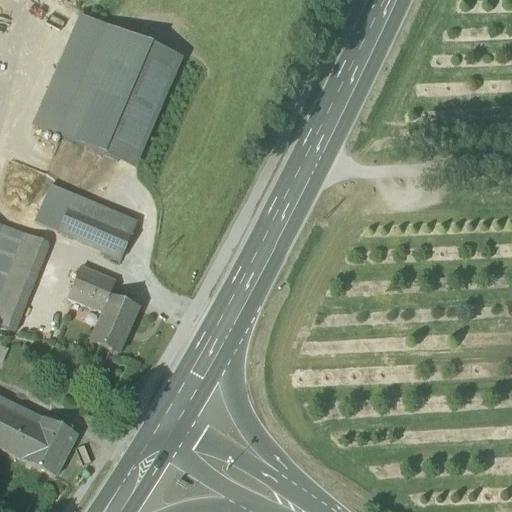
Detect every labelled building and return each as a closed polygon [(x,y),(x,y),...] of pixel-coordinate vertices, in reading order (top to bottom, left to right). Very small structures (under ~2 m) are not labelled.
[(31,129),(60,142),(108,32),(108,31),(78,18),(31,129)] [(163,55),(108,32),(60,142),(115,165),(163,55)] [(181,63),(163,55),(115,165),(133,173),(181,63)] [(33,226),(119,263),(135,226),(49,189),(33,226)] [(0,230),(0,331),(6,333),(41,245),(1,229),(0,230)] [(41,245),(6,333),(13,335),(48,248),(41,245)] [(65,302),(100,317),(108,300),(113,287),(78,272),(65,302)] [(136,312),(108,300),(100,317),(87,346),(116,359),(136,312)] [(0,440),(12,418),(0,411),(0,440)] [(37,431),(12,418),(0,440),(0,450),(21,461),(37,431)] [(21,461),(55,480),(76,439),(42,421),(37,431),(21,461)]
